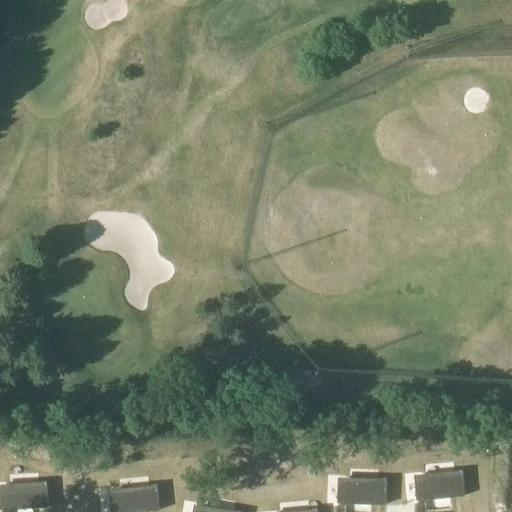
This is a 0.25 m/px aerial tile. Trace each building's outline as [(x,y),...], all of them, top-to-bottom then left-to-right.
[(297,430),(296,445),(348,450),(349,435),(297,430)] [(511,450),(506,449),(499,501),(511,502),(511,450)] [(462,472),(414,476),(417,500),(465,496),(462,472)] [(386,480),(338,478),(338,503),(386,505),(386,480)] [(47,482),(0,484),(0,510),(49,507),(47,482)] [(156,485),(109,490),(111,511),(148,511),(160,511),(156,485)]
